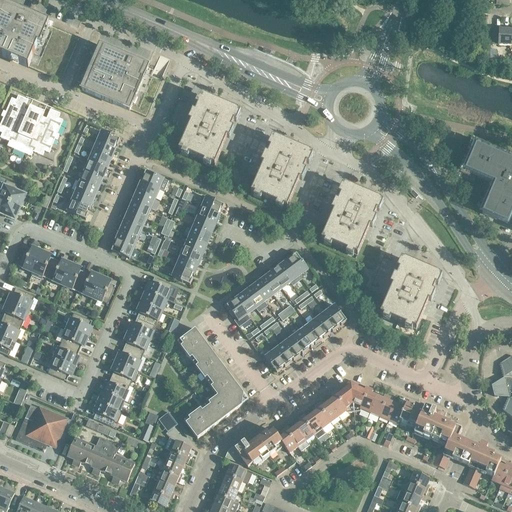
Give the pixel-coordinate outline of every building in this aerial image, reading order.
[(0,56),(28,68),(28,67),(61,81),(79,39),(49,26),(49,25),(28,16),(27,17),(24,15),(21,14),(21,13),(0,4),(0,56)] [(511,46),(511,30),(504,30),(504,28),(493,27),(492,40),(498,40),(498,46),(511,46)] [(100,48),(90,44),(72,85),(82,89),(82,91),(129,111),(130,110),(145,117),(161,81),(151,77),(154,71),(148,69),(148,68),(133,62),(134,60),(127,57),(126,56),(125,58),(100,48)] [(203,165),(210,169),(211,166),(214,167),(226,139),(229,140),(233,130),(231,129),(233,123),(236,124),(240,114),(238,113),(238,112),(220,104),(202,97),(199,96),(195,106),(197,107),(195,113),(192,112),(188,122),(190,123),(178,152),(182,153),(181,156),(188,159),(189,157),(204,163),(203,165)] [(24,110),(28,101),(18,97),(16,101),(11,99),(5,113),(3,112),(1,117),(3,118),(0,125),(0,133),(2,134),(0,138),(9,143),(7,147),(31,157),(33,153),(42,157),(44,152),(49,154),(54,140),(57,141),(59,136),(57,135),(63,121),(58,119),(60,115),(50,110),(46,120),(24,110)] [(101,133),(97,143),(115,151),(116,150),(114,149),(115,146),(117,147),(120,140),(101,133)] [(253,198),(260,201),(261,198),(276,205),(275,207),(282,210),(283,208),(287,209),(299,181),(302,182),(306,172),(303,171),(306,165),(308,166),(313,156),(310,155),(310,154),(293,146),(274,139),(272,138),(267,148),(270,149),(267,155),(265,154),(260,164),(263,165),(251,194),(254,195),(253,198)] [(113,157),(115,151),(97,143),(93,153),(111,161),(111,160),(110,159),(111,156),(113,157)] [(511,162),(476,147),(465,172),(495,185),(482,214),(507,225),(511,213),(511,162)] [(108,167),(111,161),(93,153),(88,163),(107,171),(107,170),(106,169),(107,166),(108,167)] [(104,177),(107,171),(88,163),(84,173),(103,181),(103,180),(101,179),(103,176),(104,177)] [(141,182),(141,183),(159,190),(164,180),(145,172),(143,179),(144,179),(143,182),(141,182)] [(102,182),(103,181),(84,173),(80,183),(98,191),(101,184),(99,184),(101,181),(102,182)] [(6,181),(0,195),(0,199),(20,209),(25,196),(16,192),(18,186),(6,181)] [(98,191),(80,183),(76,193),(94,200),(97,194),(95,194),(96,191),(98,191)] [(137,192),(155,200),(159,190),(141,183),(138,189),(140,189),(139,192),(137,191),(137,192)] [(345,255),(352,258),(353,255),(357,257),(369,228),(372,229),(376,219),(373,218),(376,212),(379,213),(383,203),(380,202),(381,201),(363,194),(345,186),(344,187),(342,186),(338,195),(340,196),(337,203),(335,202),(331,211),(333,213),(321,241),(324,243),(323,245),(330,248),(331,246),(346,252),(345,255)] [(132,202),(151,210),(155,200),(137,192),(134,199),(136,199),(134,202),(133,201),(132,202)] [(94,201),(94,200),(76,193),(71,202),(90,210),(92,204),(91,204),(92,201),(94,201)] [(46,210),(47,208),(51,199),(46,197),(41,208),(46,210)] [(202,197),(198,207),(201,208),(220,216),(220,215),(218,215),(220,212),(221,212),(224,206),(206,198),(202,197)] [(0,214),(15,221),(20,209),(0,199),(0,214)] [(89,211),(90,210),(71,202),(67,213),(85,221),(88,214),(87,214),(88,211),(89,211)] [(128,212),(146,220),(151,210),(132,202),(130,208),(131,209),(130,212),(128,211),(128,212)] [(198,207),(194,217),(197,218),(215,226),(216,225),(214,225),(215,222),(217,222),(220,216),(201,208),(198,207)] [(124,222),(142,230),(146,220),(128,212),(128,213),(129,214),(128,217),(126,216),(124,222)] [(211,232),(213,232),(215,226),(197,218),(193,228),(211,236),(212,235),(210,235),(211,232)] [(120,232),(138,240),(142,230),(124,222),(123,223),(125,224),(124,227),(122,226),(120,232)] [(149,227),(147,232),(159,237),(161,231),(149,227)] [(207,242),(209,242),(211,236),(193,228),(189,238),(207,246),(207,245),(206,244),(207,242)] [(115,242),(134,250),(138,240),(120,232),(119,233),(121,234),(119,237),(118,236),(115,242)] [(205,246),(206,247),(207,246),(189,238),(184,248),(203,256),(205,250),(204,249),(205,246)] [(114,246),(111,253),(129,260),(130,259),(135,262),(139,253),(134,250),(115,242),(115,243),(116,244),(115,247),(114,246)] [(32,273),(33,273),(41,253),(36,251),(35,252),(25,248),(17,267),(32,273)] [(201,256),(202,257),(203,256),(184,248),(180,258),(198,266),(201,260),(199,259),(201,256)] [(41,253),(33,273),(32,273),(31,276),(41,281),(43,278),(48,280),(56,261),(46,257),(47,255),(41,253)] [(289,262),(288,261),(287,261),(299,277),(308,271),(296,255),(290,259),(292,260),(289,262)] [(196,266),(198,267),(198,266),(180,258),(176,268),(194,276),(197,270),(195,269),(196,266)] [(404,329),(411,332),(412,329),(416,331),(428,302),(430,303),(435,293),(432,292),(435,286),(437,287),(442,277),(439,276),(422,268),(403,260),(403,261),(401,260),(396,270),(399,271),(396,277),(394,276),(389,286),(392,287),(380,315),(383,317),(382,319),(389,322),(390,320),(405,326),(404,329)] [(65,265),(56,261),(48,280),(63,286),(71,266),(66,264),(65,265)] [(279,267),(278,268),(290,284),(293,287),(301,280),(299,277),(287,261),(282,265),(283,267),(280,268),(279,267)] [(77,268),(71,266),(63,286),(77,293),(85,274),(76,270),(77,268)] [(192,276),(194,277),(194,276),(176,268),(171,278),(190,286),(192,280),(191,279),(192,276)] [(270,274),(282,290),(290,284),(278,268),(273,272),(274,273),(272,275),(271,274),(270,274)] [(95,278),(85,274),(77,293),(92,299),(101,279),(96,276),(95,278)] [(261,281),(273,297),(282,290),(270,274),(265,278),(266,279),(263,281),(262,280),(261,281)] [(147,294),(147,293),(166,302),(166,301),(167,300),(173,286),(154,278),(150,288),(148,287),(146,293),(147,294)] [(106,283),(107,281),(101,279),(92,299),(108,305),(115,287),(106,283)] [(259,285),(258,283),(252,287),(264,303),(273,297),(261,281),(260,281),(261,283),(259,285)] [(318,289),(315,286),(309,291),(311,294),(318,289)] [(249,290),(244,294),(256,310),(259,314),(267,307),(264,303),(252,287),(252,288),(253,289),(250,291),(249,290)] [(10,299),(7,304),(27,313),(34,298),(15,290),(11,299),(10,299)] [(166,302),(147,293),(147,294),(146,296),(145,296),(143,301),(144,302),(143,304),(142,304),(162,313),(166,302)] [(241,297),(240,296),(235,300),(247,316),(256,310),(244,294),(243,294),(244,296),(241,297)] [(296,305),(303,300),(300,297),(294,302),(296,305)] [(307,306),(313,301),(311,298),(305,303),(307,306)] [(250,320),(247,316),(235,300),(234,301),(235,302),(233,304),(232,303),(226,307),(236,320),(234,322),(239,329),(250,320)] [(7,310),(3,320),(21,328),(27,313),(7,304),(5,310),(7,310)] [(162,313),(142,304),(143,304),(141,304),(139,309),(141,310),(137,320),(155,327),(162,313)] [(180,313),(179,315),(182,316),(185,310),(173,304),(171,309),(180,313)] [(284,311),(286,314),(293,310),(290,306),(284,311)] [(347,322),(335,306),(326,313),(338,329),(338,328),(337,327),(340,325),(341,326),(347,322)] [(293,310),(286,314),(289,318),(295,313),(293,310)] [(331,331),(332,333),(338,329),(326,313),(317,319),(329,335),(330,335),(329,333),(331,331)] [(67,330),(87,338),(90,333),(88,332),(92,322),(74,314),(67,330)] [(173,319),(167,332),(174,335),(180,322),(173,319)] [(323,338),(324,339),(329,335),(317,319),(308,326),(320,342),(321,341),(320,340),(323,338)] [(0,336),(15,343),(21,328),(3,320),(0,326),(0,336)] [(131,328),(129,334),(149,342),(155,327),(137,320),(133,329),(131,328)] [(259,328),(262,331),(268,326),(266,323),(259,328)] [(272,332),(279,327),(276,324),(270,328),(272,332)] [(314,344),(315,346),(320,342),(308,326),(300,332),(312,348),(311,346),(314,344)] [(61,345),(79,353),(83,343),(85,344),(87,338),(67,330),(61,345)] [(210,351),(203,340),(195,330),(179,341),(183,346),(180,348),(190,360),(192,358),(195,362),(210,351)] [(310,347),(311,349),(312,348),(300,332),(291,339),(303,355),(308,351),(307,349),(310,347)] [(128,340),(124,349),(142,357),(149,342),(129,334),(126,339),(128,340)] [(0,354),(8,358),(15,343),(0,336),(0,354)] [(303,355),(291,339),(282,345),(294,361),(300,357),(299,356),(301,354),(302,355),(303,355)] [(54,360),(75,368),(77,363),(75,362),(79,353),(61,345),(54,360)] [(294,361),(282,345),(274,352),(286,368),(291,364),(290,362),(292,360),(293,362),(294,361)] [(116,364),(136,372),(142,357),(124,349),(120,359),(118,358),(116,364)] [(225,371),(210,351),(195,362),(198,366),(195,368),(205,380),(207,378),(210,382),(225,371)] [(284,367),(285,368),(286,368),(274,352),(265,358),(277,374),(282,370),(281,369),(284,367)] [(175,371),(186,366),(182,357),(171,362),(175,371)] [(511,357),(511,358),(511,357),(499,364),(500,365),(500,366),(499,366),(501,368),(500,368),(501,370),(501,371),(501,370),(500,371),(502,372),(501,373),(502,374),(502,375),(501,375),(503,377),(502,377),(502,378),(503,378),(503,379),(491,386),(494,397),(508,398),(508,400),(507,400),(506,400),(507,402),(506,402),(506,404),(505,404),(505,406),(504,406),(504,408),(504,409),(504,408),(503,408),(504,411),(503,411),(503,410),(502,411),(503,412),(511,419),(511,357)] [(48,375),(66,383),(71,373),(72,374),(75,368),(54,360),(48,375)] [(136,372),(116,364),(113,369),(115,370),(111,379),(130,387),(132,382),(135,384),(139,373),(136,372)] [(243,395),(225,371),(210,382),(213,386),(211,388),(217,397),(242,401),(243,395)] [(104,394),(123,402),(130,387),(111,379),(107,389),(105,388),(103,394),(104,394)] [(346,412),(347,414),(354,413),(351,388),(350,382),(333,394),(347,412),(346,412)] [(354,413),(360,412),(361,410),(360,410),(369,390),(350,382),(351,388),(354,413)] [(372,391),(370,390),(369,390),(360,410),(361,410),(369,414),(377,398),(371,395),(372,391)] [(99,404),(99,405),(118,413),(119,413),(123,402),(104,394),(103,397),(102,396),(99,402),(100,402),(99,404)] [(131,394),(129,397),(136,403),(139,399),(131,394)] [(330,396),(333,400),(328,403),(339,418),(346,412),(347,412),(333,394),(330,396)] [(384,396),(382,400),(377,398),(369,414),(379,418),(388,398),(384,396)] [(242,401),(217,397),(208,404),(210,406),(206,409),(218,424),(242,406),(242,401)] [(389,403),(391,399),(388,398),(379,418),(388,422),(395,406),(389,403)] [(328,403),(323,407),(320,404),(317,406),(330,424),(339,418),(328,403)] [(118,413),(99,405),(99,404),(98,404),(96,410),(97,411),(93,420),(112,428),(114,423),(117,425),(122,414),(119,413),(118,413)] [(401,408),(395,406),(388,422),(398,426),(399,423),(399,422),(402,416),(406,406),(403,404),(401,408)] [(46,443),(54,447),(65,421),(31,406),(16,441),(44,453),(45,451),(45,450),(45,449),(45,448),(44,448),(46,443)] [(317,406),(314,408),(317,412),(311,416),(322,430),(330,424),(317,406)] [(406,406),(402,416),(399,422),(399,423),(408,426),(409,423),(417,426),(415,430),(424,434),(422,437),(439,444),(440,441),(448,444),(444,454),(439,451),(433,465),(445,471),(449,459),(456,462),(470,469),(463,485),(474,490),(480,475),(476,474),(479,468),(486,471),(485,475),(493,478),(493,479),(498,469),(499,466),(501,462),(484,455),(485,452),(487,453),(489,448),(481,444),(479,450),(464,443),(457,441),(461,431),(455,428),(454,431),(432,422),(435,416),(438,417),(440,412),(436,410),(435,414),(424,409),(422,413),(406,406)] [(197,440),(207,432),(218,424),(206,409),(202,412),(200,410),(188,419),(190,421),(185,424),(197,440)] [(168,413),(158,421),(162,426),(173,419),(168,413)] [(304,416),(301,418),(314,436),(317,441),(326,434),(322,430),(311,416),(306,419),(304,416)] [(298,421),(300,424),(295,428),(306,442),(314,436),(301,418),(298,421)] [(99,427),(88,422),(85,427),(97,432),(99,427)] [(15,428),(9,425),(4,436),(10,439),(15,428)] [(287,428),(284,431),(298,448),(301,453),(309,447),(306,442),(295,428),(290,432),(287,428)] [(281,444),(289,455),(298,448),(284,431),(281,433),(284,436),(279,440),(281,444)] [(242,467),(245,465),(248,469),(260,460),(262,463),(276,452),(274,449),(281,444),(279,440),(273,432),(249,450),(242,441),(239,444),(241,446),(237,449),(235,447),(228,451),(225,459),(242,467)] [(107,475),(115,457),(119,447),(99,439),(95,449),(87,467),(93,469),(91,474),(99,477),(101,472),(107,475)] [(128,439),(126,444),(137,449),(140,444),(128,439)] [(169,439),(165,450),(171,452),(189,460),(191,456),(189,455),(191,449),(176,442),(169,439)] [(81,464),(87,467),(95,449),(75,440),(67,458),(74,461),(72,465),(79,468),(81,464)] [(183,469),(185,464),(187,465),(189,460),(171,452),(167,462),(183,469)] [(127,484),(135,466),(115,457),(107,475),(113,478),(111,482),(118,486),(120,481),(127,484)] [(145,459),(143,464),(148,466),(149,466),(151,460),(146,458),(145,459)] [(183,469),(167,462),(163,472),(181,480),(183,476),(180,475),(183,469)] [(499,466),(498,469),(493,479),(493,478),(491,482),(501,486),(510,466),(506,464),(504,468),(499,466)] [(228,472),(226,471),(224,475),(242,483),(247,485),(251,475),(231,466),(228,472)] [(501,486),(499,490),(508,494),(510,490),(511,485),(511,471),(511,469),(511,466),(510,466),(501,486)] [(277,478),(285,471),(283,468),(274,475),(277,478)] [(158,470),(154,480),(158,482),(174,489),(176,484),(179,485),(181,480),(163,472),(158,470)] [(428,491),(429,487),(427,485),(430,480),(414,473),(409,483),(428,491)] [(222,480),(224,481),(222,486),(238,493),(242,483),(224,475),(222,480)] [(174,489),(158,482),(154,492),(172,500),(174,495),(172,494),(174,489)] [(421,500),(423,495),(426,496),(428,491),(409,483),(405,493),(421,500)] [(134,499),(140,486),(135,484),(129,496),(134,499)] [(220,491),(217,490),(215,495),(233,503),(238,493),(222,486),(220,491)] [(7,511),(14,495),(3,490),(0,496),(0,511),(7,511)] [(400,491),(396,501),(401,503),(419,511),(421,506),(418,505),(421,500),(405,493),(400,491)] [(170,505),(172,500),(154,492),(150,503),(165,509),(168,503),(170,505)] [(213,506),(227,511),(235,511),(239,505),(233,503),(215,495),(213,500),(216,501),(213,506)] [(31,511),(35,504),(23,499),(17,511),(31,511)] [(418,511),(419,511),(401,503),(396,511),(418,511)]
